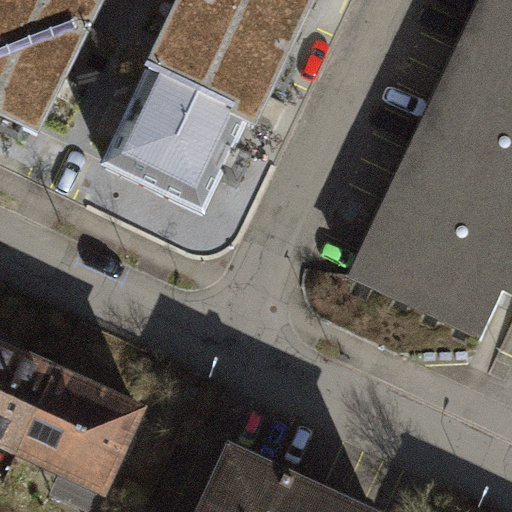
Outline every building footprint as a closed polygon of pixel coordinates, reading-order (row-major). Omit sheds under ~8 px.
[(98,29),(37,0),(0,0),(0,115),(46,137),(98,29)] [(112,0),(37,0),(98,29),(112,0)] [(316,6),(303,0),(192,0),(109,178),(213,226),(316,6)] [(511,0),(490,0),(356,278),(482,338),(505,291),(511,294),(511,0)] [(0,444),(19,454),(55,377),(0,351),(0,444)] [(105,493),(140,416),(55,377),(19,454),(105,493)] [(351,511),(232,457),(206,511),(351,511)]
